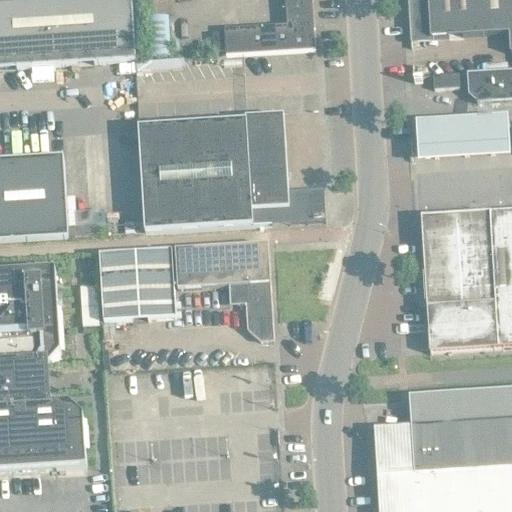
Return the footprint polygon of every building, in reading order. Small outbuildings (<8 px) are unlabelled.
[(0,0),(0,70),(138,62),(134,0),(0,0)] [(227,30),(229,57),(318,52),(314,0),(287,0),(289,26),(227,30)] [(511,0),(410,0),(413,40),(511,34),(511,36),(511,0)] [(511,71),(469,74),(471,96),(480,104),(511,102),(511,71)] [(274,225),(328,222),(326,191),(290,193),(290,178),(289,178),(286,133),(287,133),(286,117),(249,120),(249,123),(142,130),(148,234),(255,227),(274,226),(274,225)] [(509,117),(417,122),(420,163),(511,158),(509,117)] [(0,242),(71,239),(66,157),(0,161),(0,242)] [(424,218),(433,353),(511,348),(511,212),(499,213),(424,218)] [(250,332),(263,342),(276,342),(270,246),(179,252),(181,290),(232,287),(232,299),(241,306),(248,305),(250,332)] [(102,257),(103,271),(107,324),(179,319),(175,252),(102,257)] [(0,474),(89,469),(86,418),(71,405),(52,407),(50,368),(51,368),(63,354),(58,271),(0,274),(0,474)] [(511,511),(511,391),(412,398),(419,511),(511,511)]
